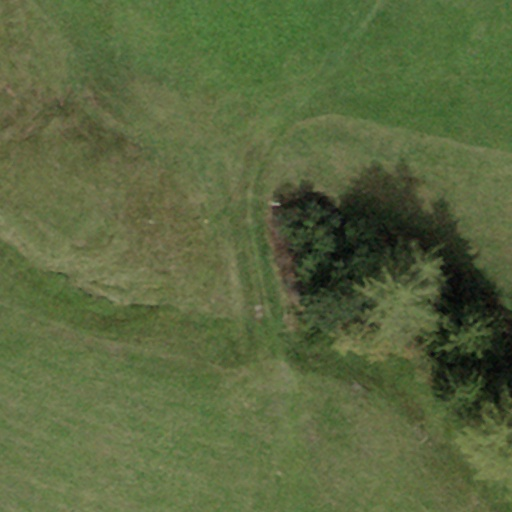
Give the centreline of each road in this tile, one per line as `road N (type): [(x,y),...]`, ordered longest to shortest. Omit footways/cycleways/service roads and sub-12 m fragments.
road 1 (track): [(284,511),(288,418),(251,263),(250,200),(279,108)]
road 2 (track): [(279,108),(511,163)]
